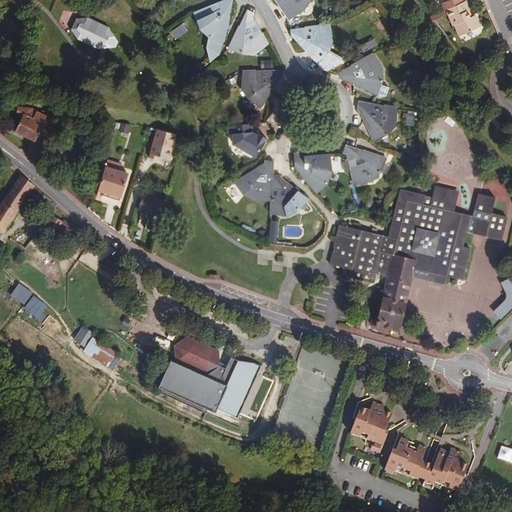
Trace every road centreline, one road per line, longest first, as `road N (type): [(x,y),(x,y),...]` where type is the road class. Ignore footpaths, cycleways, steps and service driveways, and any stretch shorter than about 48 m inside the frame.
road 1 (tertiary): [(511,389),(191,288),(109,239),(0,150)]
road 2 (residential): [(301,83),(283,96),(278,118),(288,137),(317,145),(335,135),(342,105),(330,88),(311,81)]
